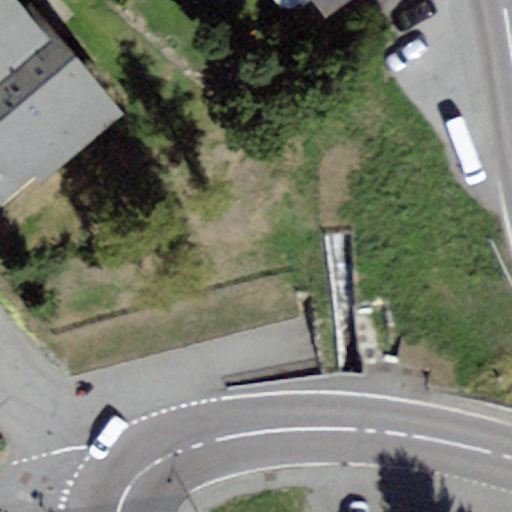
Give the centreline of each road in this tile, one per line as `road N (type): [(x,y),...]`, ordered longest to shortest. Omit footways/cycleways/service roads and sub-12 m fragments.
road 1 (secondary): [(126,490),(185,447),(276,429),(364,428),(511,457)]
road 2 (residential): [(0,378),(126,490)]
road 3 (residential): [(0,475),(119,507)]
